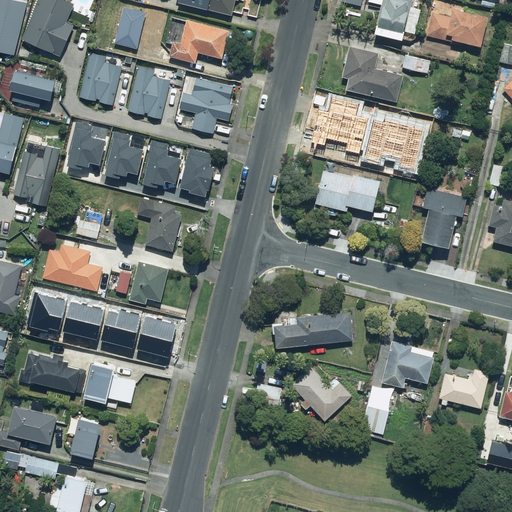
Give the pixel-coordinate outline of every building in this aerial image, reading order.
[(27,3),(13,0),(0,0),(0,51),(14,54),(27,3)] [(74,3),(65,0),(37,0),(21,41),(60,57),(73,25),(66,22),(74,3)] [(178,0),(178,3),(232,14),(234,0),(238,1),(238,0),(178,0)] [(411,0),(381,0),(374,32),(402,39),(404,30),(414,32),(420,8),(410,6),(411,0)] [(449,17),(431,12),(425,37),(459,44),(460,42),(479,47),(486,17),(451,9),(449,17)] [(229,30),(187,20),(186,25),(176,23),(168,57),(195,63),(198,52),(222,58),(229,30)] [(166,47),(148,43),(145,55),(163,60),(166,47)] [(511,45),(499,43),(496,61),(511,63),(511,45)] [(379,51),(348,45),(341,76),(347,77),(345,90),(397,101),(402,74),(375,68),(379,51)] [(106,54),(91,50),(79,97),(94,101),(94,98),(100,99),(99,102),(113,106),(122,65),(105,61),(106,54)] [(430,61),(404,55),(401,68),(427,74),(430,61)] [(155,69),(139,65),(129,111),(144,114),(144,112),(148,113),(147,115),(161,118),(170,79),(153,76),(155,69)] [(56,78),(12,68),(5,100),(39,108),(41,99),(50,101),(56,78)] [(233,85),(196,77),(194,85),(188,83),(186,93),(182,93),(179,108),(194,112),(191,127),(213,132),(216,118),(228,121),(232,104),(229,103),(233,85)] [(511,77),(502,87),(508,94),(505,98),(511,105),(511,104),(511,77)] [(365,108),(341,104),(335,133),(331,132),(327,154),(356,159),(365,108)] [(86,109),(69,105),(59,145),(74,148),(75,141),(94,146),(100,121),(84,117),(86,109)] [(0,123),(0,172),(11,175),(25,117),(3,112),(0,123)] [(427,119),(410,115),(406,133),(423,137),(427,119)] [(129,122),(112,118),(102,158),(117,161),(118,154),(137,159),(143,134),(127,130),(129,122)] [(168,135),(151,131),(141,171),(156,175),(157,167),(176,172),(182,147),(166,144),(168,135)] [(207,140),(190,136),(180,177),(194,180),(196,173),(215,177),(221,153),(205,149),(207,140)] [(43,156),(25,151),(14,196),(26,199),(27,196),(34,198),(32,203),(47,207),(61,147),(46,144),(43,156)] [(378,181),(323,169),(315,204),(346,212),(348,205),(372,211),(378,181)] [(469,195),(425,185),(420,207),(429,209),(422,240),(449,247),(457,215),(464,217),(469,195)] [(175,206),(141,198),(137,214),(151,218),(145,246),(173,252),(182,214),(173,212),(175,206)] [(511,246),(511,201),(501,199),(499,209),(492,208),(488,226),(495,228),(492,242),(511,246)] [(35,207),(12,202),(8,221),(31,226),(35,207)] [(97,239),(102,214),(80,210),(75,235),(97,239)] [(50,249),(43,277),(97,291),(97,289),(105,291),(110,269),(87,263),(90,251),(61,243),(59,251),(50,249)] [(22,265),(0,260),(0,311),(16,315),(20,296),(15,295),(22,265)] [(168,269),(138,262),(129,299),(145,302),(147,297),(160,300),(168,269)] [(132,273),(120,271),(115,291),(127,294),(132,273)] [(141,314),(101,305),(93,341),(112,345),(113,339),(135,343),(141,314)] [(283,323),(272,324),(274,347),(353,340),(350,310),(283,316),(283,323)] [(433,349),(390,341),(381,382),(403,386),(405,377),(427,382),(433,349)] [(31,372),(29,380),(74,391),(79,369),(68,366),(69,362),(62,360),(64,355),(54,353),(53,356),(40,353),(39,356),(28,353),(24,370),(31,372)] [(132,401),(136,381),(110,376),(112,366),(90,361),(83,397),(105,402),(106,396),(132,401)] [(309,363),(289,381),(324,420),(352,396),(336,377),(328,384),(309,363)] [(445,372),(439,398),(480,408),(489,373),(473,369),(470,378),(445,372)] [(283,387),(256,382),(252,406),(278,411),(283,387)] [(511,393),(506,392),(500,416),(511,418),(511,393)] [(389,409),(367,403),(361,428),(383,433),(389,409)] [(0,428),(0,447),(20,453),(23,440),(52,448),(60,418),(11,405),(4,430),(0,428)] [(100,423),(71,416),(68,432),(73,434),(69,453),(92,458),(100,423)] [(511,445),(492,440),(487,463),(511,469),(511,445)] [(22,455),(6,452),(3,467),(19,471),(22,455)] [(58,461),(28,456),(25,473),(55,478),(58,461)] [(60,511),(80,511),(86,479),(62,474),(58,500),(49,498),(48,506),(55,508),(54,511),(60,511)]
